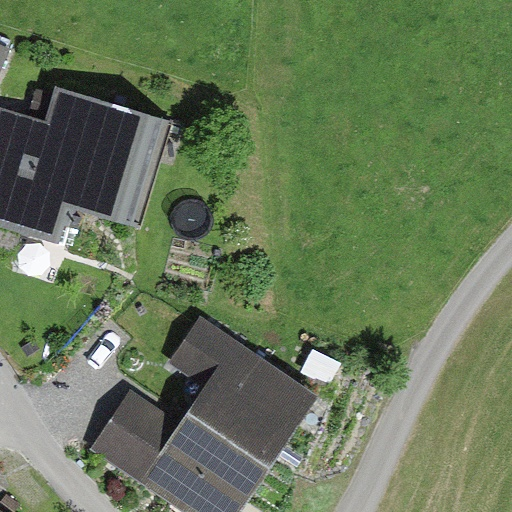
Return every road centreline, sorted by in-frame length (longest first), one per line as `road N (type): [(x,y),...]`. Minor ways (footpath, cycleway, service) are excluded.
road 1 (residential): [(511,251),(461,308),(357,511)]
road 2 (residential): [(102,511),(18,420)]
